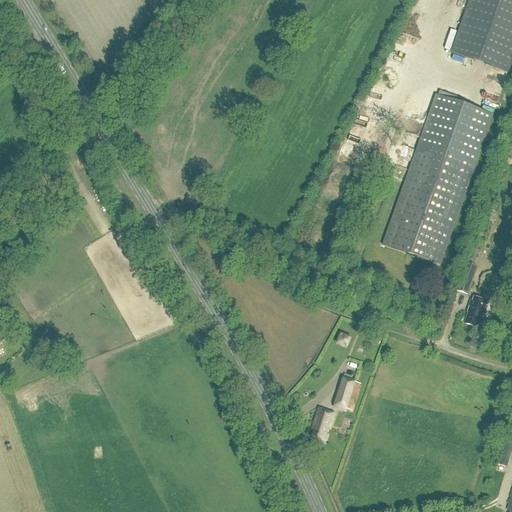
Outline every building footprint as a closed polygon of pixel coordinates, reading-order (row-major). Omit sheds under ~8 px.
[(511,0),(470,0),(451,54),(508,74),(511,61),(511,0)] [(493,115),(478,110),(436,96),(382,247),(439,267),(493,115)] [(483,211),(491,214),(495,203),(487,200),(483,211)] [(477,268),(476,267),(482,252),(471,248),(466,264),(457,291),(468,295),(477,268)] [(477,329),(477,328),(479,328),(478,329),(484,331),(488,320),(483,319),(489,303),(474,297),(472,302),(471,301),(468,307),(471,308),(464,325),(477,329)] [(491,298),(487,317),(495,319),(500,300),(491,298)] [(352,412),(355,403),(348,401),(354,382),(343,379),(334,408),(345,411),(345,410),(352,412)] [(312,439),(325,444),(335,414),(319,409),(311,431),(314,432),(312,439)] [(511,444),(502,441),(495,464),(507,468),(511,449),(511,444)]
